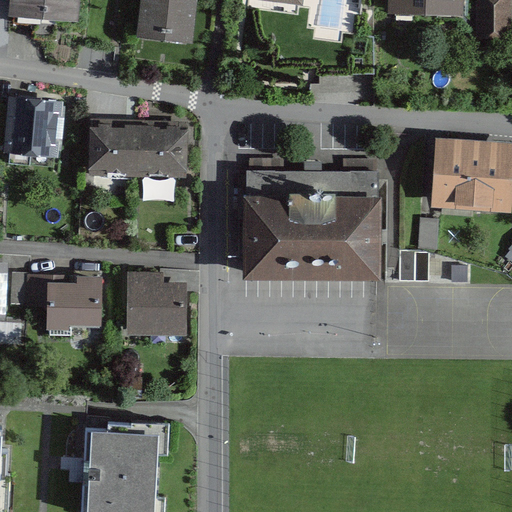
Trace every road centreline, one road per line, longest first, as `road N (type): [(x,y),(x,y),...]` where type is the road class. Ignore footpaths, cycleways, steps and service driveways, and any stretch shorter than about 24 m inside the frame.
road 1 (residential): [(213,103),(511,125)]
road 2 (residential): [(208,511),(211,263)]
road 3 (residential): [(0,67),(213,103)]
road 4 (residential): [(0,246),(211,263)]
road 5 (residential): [(211,263),(213,103)]
